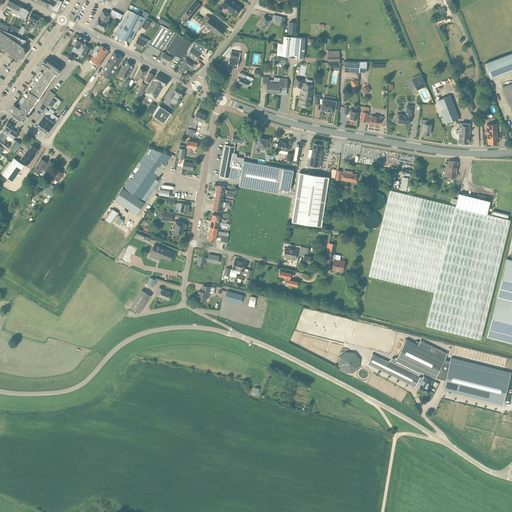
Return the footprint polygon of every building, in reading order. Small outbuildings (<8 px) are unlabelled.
[(37,0),(37,1),(55,10),(57,10),(60,2),(61,3),(61,1),(59,0),(37,0)] [(202,5),(196,0),(194,0),(183,14),(190,20),(202,5)] [(232,0),(223,0),(222,2),(230,8),(229,10),(236,15),(241,7),(235,3),(236,2),(232,0)] [(10,12),(14,3),(8,1),(5,8),(9,10),(9,11),(10,12)] [(16,14),(20,6),(19,6),(19,5),(17,5),(14,3),(10,12),(10,13),(12,14),(13,12),(16,14)] [(20,6),(16,14),(15,16),(19,18),(20,16),(23,18),(23,17),(25,17),(29,10),(20,6)] [(110,14),(111,14),(120,19),(123,14),(112,9),(110,14)] [(111,14),(110,14),(102,10),(98,18),(94,25),(105,30),(108,23),(107,22),(111,14)] [(132,11),(128,10),(114,31),(115,32),(120,35),(120,36),(131,42),(136,31),(137,32),(144,17),(143,17),(132,11)] [(24,27),(22,26),(20,29),(18,32),(23,35),(25,29),(29,31),(32,25),(32,26),(33,22),(36,23),(36,22),(37,22),(38,21),(37,20),(39,16),(32,12),(28,19),(24,27)] [(202,20),(205,22),(204,24),(219,36),(225,28),(219,23),(219,22),(211,16),(209,18),(206,15),(202,20)] [(264,15),(258,25),(264,29),(271,19),(264,15)] [(151,22),(146,19),(141,27),(146,30),(151,22)] [(288,22),(288,33),(296,34),(296,22),(288,22)] [(160,49),(161,50),(164,52),(165,52),(177,33),(174,32),(161,24),(148,43),(159,49),(160,49)] [(7,31),(2,29),(0,28),(0,45),(13,55),(17,57),(18,57),(18,58),(19,58),(20,58),(21,57),(22,57),(22,56),(23,56),(23,55),(24,55),(24,54),(24,53),(24,52),(24,51),(24,50),(23,49),(23,48),(22,48),(23,47),(22,46),(26,40),(7,31)] [(165,52),(164,52),(161,59),(164,61),(167,63),(167,62),(168,63),(171,57),(169,56),(171,52),(181,59),(192,42),(177,33),(165,52)] [(86,46),(84,46),(87,40),(78,35),(75,42),(76,43),(74,46),(79,48),(78,50),(83,52),(82,54),(87,56),(92,50),(90,49),(91,48),(86,46)] [(145,41),(141,40),(143,37),(139,35),(134,45),(141,49),(145,41)] [(308,58),(310,38),(294,37),(284,36),(283,43),(278,43),(277,55),(292,56),(308,58)] [(193,62),(188,59),(189,57),(195,61),(203,50),(194,43),(185,56),(186,57),(178,68),(183,72),(188,66),(190,68),(193,62)] [(90,60),(98,65),(108,50),(100,45),(91,58),(90,60)] [(231,50),(227,66),(237,69),(240,53),(231,50)] [(123,57),(113,52),(103,69),(111,74),(112,73),(113,74),(123,57)] [(491,78),(511,69),(511,52),(485,63),(491,78)] [(21,122),(23,119),(24,120),(25,118),(26,119),(28,116),(27,115),(56,74),(57,74),(59,71),(58,70),(59,69),(58,68),(60,65),(50,59),(48,61),(47,60),(46,62),(43,60),(40,65),(43,67),(16,105),(14,103),(10,108),(13,110),(12,111),(13,112),(11,115),(21,122)] [(123,65),(119,73),(120,73),(119,75),(127,79),(132,68),(131,67),(133,64),(127,61),(125,65),(123,65)] [(359,72),(359,62),(345,61),(344,71),(359,72)] [(140,67),(136,75),(134,79),(137,81),(140,77),(142,78),(146,70),(140,67)] [(145,79),(144,82),(147,84),(149,81),(150,82),(154,74),(149,72),(145,79)] [(238,76),(235,83),(239,85),(240,83),(247,86),(248,84),(250,85),(253,78),(239,72),(238,76)] [(155,100),(163,85),(165,86),(168,80),(157,73),(145,95),(155,100)] [(421,74),(411,78),(415,87),(416,87),(417,90),(426,86),(424,83),(425,83),(421,74)] [(273,93),(274,78),(273,80),(269,79),(269,76),(263,76),(262,85),(267,85),(266,92),(273,93)] [(96,89),(91,86),(90,87),(98,93),(107,81),(102,77),(94,86),(96,88),(96,89)] [(295,77),(294,86),(300,87),(302,79),(295,77)] [(288,78),(284,78),(279,78),(274,78),(273,93),(279,93),(280,89),(287,89),(288,78)] [(511,82),(502,87),(509,105),(511,103),(511,82)] [(140,99),(143,93),(147,86),(143,83),(138,91),(139,91),(136,96),(140,99)] [(299,105),(309,107),(313,88),(312,88),(313,85),(304,83),(299,105)] [(107,85),(101,93),(106,96),(112,89),(107,85)] [(368,85),(362,88),(365,93),(371,90),(368,85)] [(178,102),(179,100),(184,90),(176,86),(170,99),(178,102)] [(53,98),(55,94),(50,90),(41,103),(47,107),(49,103),(53,98)] [(190,93),(182,112),(191,116),(199,98),(190,93)] [(322,99),(320,98),(320,94),(314,94),(314,104),(319,104),(322,104),(321,109),(334,112),(336,100),(322,98),(322,99)] [(436,97),(437,100),(445,123),(459,118),(450,95),(440,98),(439,96),(436,97)] [(151,102),(147,109),(152,113),(157,106),(151,102)] [(165,123),(172,113),(159,104),(152,115),(165,123)] [(410,116),(412,116),(413,106),(406,105),(405,114),(399,114),(396,113),(396,118),(399,118),(398,122),(403,123),(403,122),(409,123),(410,116)] [(357,120),(359,108),(355,107),(355,109),(350,108),(349,114),(351,114),(350,118),(351,119),(351,120),(353,120),(354,119),(357,120)] [(204,118),(205,115),(197,111),(194,118),(191,117),(189,122),(190,122),(186,131),(185,133),(193,136),(195,130),(194,130),(197,119),(203,122),(205,119),(204,118)] [(371,118),(367,118),(368,112),(362,111),(359,120),(366,122),(370,122),(370,123),(380,125),(380,121),(382,122),(383,116),(377,115),(376,116),(371,115),(371,118)] [(38,124),(43,127),(51,117),(46,114),(38,124)] [(179,115),(174,127),(184,131),(189,118),(179,115)] [(51,117),(43,127),(49,131),(56,121),(51,117)] [(420,124),(424,125),(423,134),(430,134),(431,124),(427,123),(427,120),(421,119),(420,124)] [(458,137),(459,137),(458,143),(460,143),(466,144),(466,143),(469,143),(470,124),(469,124),(469,123),(461,123),(459,123),(459,124),(459,127),(459,130),(456,130),(455,130),(455,131),(454,131),(454,132),(454,134),(455,135),(455,136),(456,136),(456,137),(457,137),(458,137)] [(497,123),(486,124),(488,144),(498,143),(497,123)] [(6,125),(2,130),(2,131),(0,133),(0,138),(4,141),(8,135),(13,139),(17,133),(11,129),(12,129),(6,125)] [(244,143),(245,139),(242,139),(243,135),(233,133),(232,140),(231,145),(225,144),(219,176),(239,180),(238,185),(278,193),(279,188),(283,189),(283,192),(287,193),(287,190),(289,190),(293,170),(243,161),(244,158),(236,156),(236,153),(234,153),(235,146),(234,146),(235,141),(244,143)] [(269,143),(270,138),(265,137),(264,139),(258,138),(258,141),(255,141),(253,151),(259,152),(260,147),(266,148),(266,143),(269,143)] [(15,140),(9,148),(15,152),(20,143),(15,140)] [(192,150),(192,148),(196,148),(197,142),(187,140),(186,147),(188,147),(188,149),(192,150)] [(288,151),(290,143),(278,140),(276,149),(288,151)] [(0,153),(1,154),(4,149),(9,153),(11,150),(0,141),(0,153)] [(313,143),(312,150),(309,149),(308,156),(311,157),(309,165),(319,167),(322,151),(320,151),(321,145),(313,143)] [(179,157),(184,158),(185,149),(184,148),(185,145),(180,144),(179,148),(179,147),(178,153),(177,153),(175,156),(177,156),(177,157),(179,157)] [(33,157),(38,150),(32,146),(27,153),(26,152),(20,160),(28,165),(33,157)] [(123,187),(144,202),(158,181),(155,179),(158,174),(165,164),(165,165),(171,156),(150,147),(149,147),(132,171),(135,173),(132,178),(130,177),(123,187)] [(287,153),(286,160),(293,161),(294,154),(287,153)] [(187,162),(184,161),(184,158),(179,157),(178,164),(178,165),(183,166),(183,167),(193,169),(194,163),(190,162),(190,161),(188,160),(187,162)] [(2,174),(12,182),(24,165),(14,158),(2,174)] [(41,158),(33,170),(39,174),(47,162),(41,158)] [(49,160),(43,170),(46,172),(53,162),(49,160)] [(455,179),(455,178),(456,178),(458,162),(448,160),(448,164),(446,164),(444,176),(452,177),(452,179),(455,179)] [(53,183),(56,179),(59,181),(62,176),(61,176),(63,173),(56,168),(51,175),(53,176),(49,181),(53,183)] [(343,172),(343,174),(341,174),(341,171),(337,170),(336,179),(340,180),(356,182),(357,174),(343,172)] [(162,175),(172,179),(174,176),(163,171),(162,175)] [(321,226),(329,176),(299,172),(291,221),(321,226)] [(45,191),(43,194),(47,197),(43,201),(46,203),(49,200),(48,199),(52,195),(55,191),(54,191),(56,188),(50,184),(44,191),(45,191)] [(232,193),(232,190),(224,189),(225,186),(217,185),(216,191),(224,192),(232,193)] [(434,292),(455,206),(390,190),(368,275),(434,292)] [(456,204),(455,206),(434,292),(426,325),(480,339),(500,260),(510,219),(487,213),(490,200),(459,193),(457,199),(456,204)] [(223,198),(215,197),(214,203),(229,205),(230,203),(222,202),(223,198)] [(187,212),(189,205),(177,203),(177,207),(179,208),(178,211),(180,211),(187,212)] [(161,214),(160,218),(161,218),(161,219),(172,221),(173,214),(163,212),(162,214),(161,214)] [(118,214),(113,221),(119,225),(123,220),(120,217),(121,216),(118,214)] [(184,222),(176,221),(175,225),(173,224),(172,229),(174,229),(173,234),(181,235),(184,222)] [(209,232),(228,236),(229,232),(217,231),(217,228),(210,226),(209,232)] [(228,236),(209,232),(208,239),(215,240),(216,237),(221,238),(220,241),(227,242),(228,236)] [(334,259),(332,258),(335,244),(327,242),(323,261),(326,261),(325,263),(331,264),(333,264),(332,269),(342,271),(345,261),(340,260),(341,255),(336,254),(335,254),(334,259)] [(170,261),(173,252),(154,244),(151,253),(170,261)] [(299,254),(304,255),(303,261),(309,263),(311,256),(307,256),(309,248),(300,246),(299,254)] [(285,248),(284,256),(291,258),(291,259),(295,260),(297,250),(285,248)] [(204,253),(203,256),(205,256),(204,261),(218,264),(219,256),(204,253)] [(511,259),(506,258),(486,336),(511,342),(511,259)] [(225,268),(224,275),(225,275),(224,278),(228,279),(228,276),(229,276),(230,271),(231,272),(235,273),(235,270),(238,271),(240,261),(234,260),(232,269),(225,268)] [(240,271),(239,274),(243,275),(246,262),(240,261),(238,271),(240,271)] [(278,276),(287,278),(285,283),(297,286),(299,280),(290,278),(291,275),(293,276),(294,273),(291,272),(280,269),(278,276)] [(149,277),(146,284),(154,287),(156,280),(149,277)] [(159,287),(156,295),(169,300),(172,292),(167,290),(168,288),(160,285),(160,287),(159,287)] [(198,291),(197,299),(206,300),(206,296),(209,297),(210,287),(202,285),(201,291),(198,291)] [(142,290),(130,307),(140,313),(151,295),(142,290)] [(241,304),(243,295),(233,292),(227,290),(224,299),(231,301),(237,303),(241,304)] [(251,296),(249,305),(256,306),(257,297),(251,296)] [(444,360),(445,358),(406,339),(396,359),(392,357),(389,361),(373,353),(368,364),(384,371),(413,386),(420,371),(435,379),(436,378),(444,360)] [(470,357),(488,361),(493,362),(493,359),(496,360),(497,355),(471,350),(470,351),(471,351),(470,357)] [(360,371),(360,353),(340,353),(340,371),(360,371)] [(444,360),(436,378),(445,380),(443,389),(503,404),(511,372),(451,357),(450,361),(444,360)] [(421,383),(418,390),(427,395),(431,388),(421,383)]
